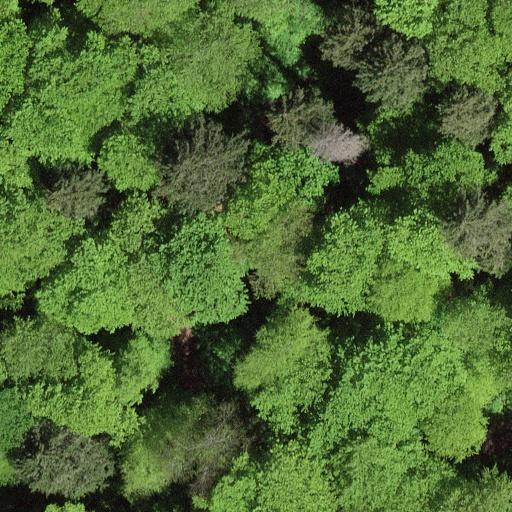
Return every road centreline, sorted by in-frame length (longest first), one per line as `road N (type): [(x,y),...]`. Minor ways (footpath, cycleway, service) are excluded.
road 1 (track): [(225,511),(143,208),(134,0)]
road 2 (track): [(511,423),(362,499),(315,511)]
